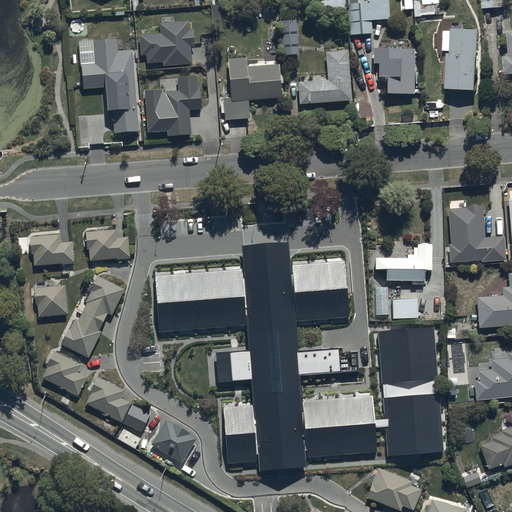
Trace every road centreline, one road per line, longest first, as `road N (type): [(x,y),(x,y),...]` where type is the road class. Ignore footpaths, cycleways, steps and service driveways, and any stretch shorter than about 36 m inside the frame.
road 1 (residential): [(0,192),(511,150)]
road 2 (secondary): [(0,404),(174,511)]
